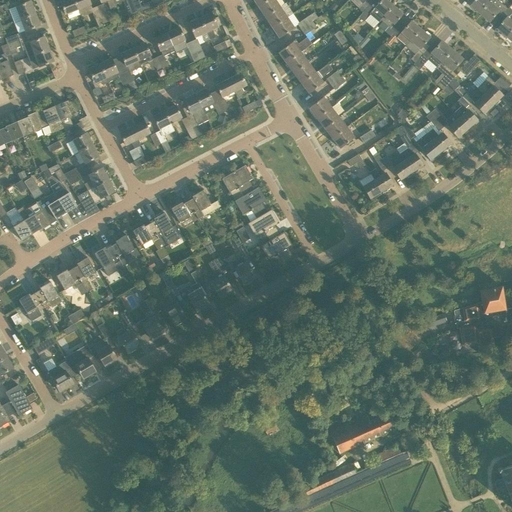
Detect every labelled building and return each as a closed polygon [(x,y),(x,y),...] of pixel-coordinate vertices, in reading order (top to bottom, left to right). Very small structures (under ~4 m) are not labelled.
[(81,14),(74,0),(64,0),(60,2),(66,15),(67,14),(69,19),(81,14)] [(88,0),(74,0),(81,14),(92,10),(98,28),(105,25),(101,18),(97,6),(92,8),(88,0)] [(116,6),(113,0),(100,0),(101,3),(107,0),(110,8),(116,6)] [(129,16),(138,12),(133,0),(125,0),(130,10),(127,11),(129,16)] [(141,6),(138,0),(133,0),(138,12),(153,6),(152,1),(141,6)] [(265,17),(280,7),(275,0),(267,0),(258,6),(265,17)] [(363,12),(373,0),(358,0),(363,4),(359,8),(363,12)] [(381,20),(393,6),(386,0),(381,0),(380,2),(378,0),(373,0),(363,12),(364,12),(361,15),(359,18),(361,19),(363,21),(364,22),(370,15),(379,22),(381,20)] [(481,15),(493,0),(476,0),(471,6),(481,15)] [(509,9),(498,0),(493,0),(481,15),(490,22),(496,16),(500,19),(510,8),(509,9)] [(20,19),(36,13),(31,1),(16,7),(20,19)] [(103,4),(97,6),(101,18),(107,15),(103,4)] [(333,5),(329,9),(334,14),(338,9),(333,5)] [(394,32),(402,23),(398,19),(403,14),(393,6),(381,20),(390,28),(394,32)] [(272,27),(287,18),(280,7),(265,17),(272,27)] [(498,29),(507,37),(511,32),(511,9),(510,8),(500,19),(504,22),(498,29)] [(25,31),(40,25),(36,13),(20,19),(25,31)] [(210,40),(216,37),(214,35),(213,32),(218,30),(217,27),(218,27),(211,13),(200,18),(210,40)] [(301,30),(312,21),(308,16),(300,22),(297,24),(301,30)] [(205,42),(210,40),(200,18),(189,23),(195,37),(196,37),(202,35),(205,42)] [(293,27),(287,18),(272,27),(279,38),(294,28),(293,27)] [(305,35),(316,26),(312,21),(301,30),(305,35)] [(421,29),(411,21),(406,26),(402,23),(394,32),(392,34),(406,46),(421,29)] [(74,37),(87,32),(85,26),(72,31),(74,37)] [(186,44),(185,40),(179,27),(167,33),(175,51),(176,53),(187,47),(194,62),(199,60),(191,42),(186,44)] [(411,59),(415,63),(423,54),(419,50),(430,37),(421,29),(406,46),(415,55),(411,59)] [(338,40),(344,35),(340,30),(334,35),(338,40)] [(5,38),(7,44),(8,44),(24,38),(22,32),(5,38)] [(164,56),(175,51),(167,33),(155,38),(160,51),(161,51),(163,55),(157,57),(162,68),(168,65),(164,56)] [(357,33),(352,38),(358,44),(363,39),(357,33)] [(8,44),(10,50),(21,46),(22,46),(24,46),(28,57),(49,49),(45,37),(37,39),(35,34),(24,38),(8,44)] [(341,45),(348,40),(344,35),(338,40),(341,45)] [(312,44),(307,37),(298,44),(295,40),(278,52),(286,63),(300,52),(304,49),(305,49),(312,44)] [(359,45),(358,47),(360,49),(361,48),(362,48),(369,40),(366,37),(359,45)] [(191,42),(199,60),(205,57),(200,45),(197,39),(191,42)] [(216,52),(227,47),(225,41),(213,47),(216,52)] [(438,67),(452,50),(441,41),(431,53),(433,54),(429,59),(438,67)] [(152,60),(150,56),(151,56),(145,43),(133,48),(141,67),(140,65),(148,62),(152,60),(156,68),(157,70),(162,68),(157,57),(152,60)] [(8,44),(7,44),(1,46),(5,57),(11,55),(10,50),(8,44)] [(141,67),(133,48),(120,54),(126,67),(127,66),(129,70),(123,73),(128,83),(134,81),(130,72),(141,67)] [(54,61),(49,49),(28,57),(34,55),(39,67),(54,61)] [(443,90),(452,79),(456,75),(452,71),(462,59),(452,50),(438,67),(437,67),(446,75),(437,85),(443,90)] [(308,62),(300,52),(286,63),(293,73),(308,62)] [(423,54),(415,63),(414,64),(420,70),(429,59),(423,54)] [(118,75),(117,73),(118,73),(111,58),(100,63),(108,82),(119,77),(123,86),(128,83),(123,73),(118,75)] [(0,74),(2,79),(13,75),(7,60),(0,62),(0,74)] [(19,75),(25,72),(21,63),(20,60),(14,63),(15,66),(19,75)] [(301,83),(315,73),(308,62),(293,73),(301,83)] [(472,68),(467,63),(468,63),(467,62),(460,71),(461,72),(466,76),(473,68),(473,67),(472,68)] [(108,82),(100,63),(88,69),(95,83),(96,82),(97,84),(101,82),(100,81),(101,80),(103,85),(108,82)] [(321,68),(315,73),(301,83),(309,93),(323,83),(320,79),(332,69),(328,63),(321,68)] [(394,63),(390,67),(397,72),(400,68),(394,63)] [(330,84),(342,76),(338,71),(327,79),(326,79),(330,84)] [(238,99),(245,95),(241,88),(246,85),(240,73),(228,79),(234,91),(238,99)] [(30,90),(25,76),(21,77),(25,91),(30,90)] [(342,76),(330,84),(334,90),(346,81),(342,76)] [(495,83),(488,77),(477,88),(481,92),(493,105),(503,95),(501,94),(506,90),(497,81),(495,83)] [(222,97),(234,91),(228,79),(216,85),(222,97)] [(443,90),(449,95),(454,90),(448,85),(443,90)] [(366,97),(371,92),(368,87),(362,92),(366,97)] [(493,105),(481,92),(477,88),(469,96),(466,93),(461,97),(468,105),(472,101),(474,104),(484,114),(493,105)] [(202,107),(213,102),(207,89),(196,95),(202,107)] [(113,92),(102,97),(104,103),(115,98),(113,92)] [(369,102),(375,97),(371,92),(366,97),(369,102)] [(202,107),(196,95),(184,101),(187,106),(183,109),(187,117),(197,137),(203,134),(195,119),(205,114),(202,107)] [(317,118),(331,107),(323,97),(309,108),(317,118)] [(461,97),(461,98),(457,101),(462,106),(454,113),(458,118),(467,129),(477,120),(468,109),(466,111),(464,108),(468,105),(461,97)] [(224,112),(229,109),(224,99),(218,101),(224,112)] [(418,108),(410,100),(406,105),(414,112),(418,108)] [(73,126),(69,117),(72,116),(66,101),(54,106),(64,128),(67,135),(83,129),(80,123),(73,126)] [(218,115),(224,112),(218,101),(213,104),(218,115)] [(245,113),(257,107),(254,101),(242,107),(245,113)] [(170,123),(181,118),(175,105),(164,111),(170,123)] [(424,105),(421,108),(427,116),(431,112),(424,105)] [(64,128),(54,106),(43,111),(43,109),(35,112),(42,128),(49,126),(52,133),(64,128)] [(324,128),(338,117),(331,107),(317,118),(324,128)] [(435,109),(431,112),(443,127),(446,124),(447,123),(445,121),(435,109)] [(174,131),(170,123),(164,111),(153,116),(159,129),(160,131),(155,133),(160,144),(166,141),(164,136),(174,131)] [(23,136),(42,128),(35,112),(27,116),(28,117),(17,121),(23,136)] [(422,129),(426,134),(440,152),(451,144),(442,132),(441,132),(439,130),(443,127),(431,112),(428,114),(426,116),(431,122),(422,129)] [(187,117),(181,120),(191,140),(197,137),(187,117)] [(332,138),(346,128),(338,117),(324,128),(332,138)] [(467,130),(467,129),(458,118),(448,127),(458,138),(463,133),(467,130)] [(23,136),(17,121),(6,126),(5,125),(0,126),(0,133),(4,144),(23,136)] [(144,121),(132,127),(138,139),(150,133),(144,121)] [(402,127),(411,140),(416,136),(407,124),(402,127)] [(416,148),(411,140),(402,127),(402,126),(398,129),(403,136),(400,138),(404,144),(396,149),(399,154),(411,172),(413,172),(416,169),(422,165),(415,154),(414,154),(412,151),(416,148)] [(138,139),(132,127),(120,133),(126,145),(131,143),(134,148),(141,145),(138,139)] [(340,149),(354,138),(346,128),(332,138),(340,149)] [(363,143),(372,138),(375,136),(372,130),(360,137),(363,143)] [(78,152),(93,144),(87,133),(72,140),(78,152)] [(155,133),(150,136),(153,141),(155,146),(160,144),(155,133)] [(430,160),(440,152),(426,134),(416,142),(430,160)] [(191,140),(188,135),(179,140),(182,144),(191,140)] [(50,152),(62,146),(59,141),(47,147),(50,152)] [(85,163),(99,156),(93,144),(78,152),(85,163)] [(387,168),(381,159),(378,153),(373,156),(382,171),(387,168)] [(365,165),(362,159),(358,154),(347,161),(350,166),(357,162),(360,168),(365,165)] [(410,173),(411,172),(399,154),(390,160),(387,156),(381,159),(387,168),(391,165),(393,167),(392,167),(401,180),(407,176),(410,173)] [(137,167),(149,161),(146,155),(134,162),(137,167)] [(45,163),(39,166),(41,172),(48,169),(45,163)] [(222,179),(230,192),(238,187),(243,196),(254,190),(248,181),(253,178),(245,165),(222,179)] [(67,179),(78,173),(76,168),(64,174),(67,179)] [(88,190),(109,179),(103,168),(88,175),(91,181),(85,184),(88,190)] [(380,176),(375,168),(369,172),(371,174),(381,192),(393,185),(385,172),(380,176)] [(48,169),(43,172),(47,179),(52,176),(51,174),(48,169)] [(64,175),(60,169),(55,172),(61,182),(67,179),(64,174),(64,175)] [(70,185),(81,179),(78,173),(67,179),(70,185)] [(370,199),(381,192),(371,174),(360,181),(370,199)] [(37,185),(32,177),(24,182),(29,190),(37,185)] [(115,191),(114,188),(109,179),(88,190),(77,196),(78,199),(84,207),(89,204),(93,201),(94,202),(101,199),(100,198),(115,191)] [(65,187),(55,194),(67,213),(77,206),(69,192),(68,193),(65,187)] [(250,222),(267,212),(261,203),(266,200),(258,188),(254,190),(243,196),(235,201),(242,214),(245,213),(250,222)] [(211,204),(203,190),(192,196),(193,198),(188,201),(198,219),(204,216),(201,211),(211,204)] [(67,213),(55,194),(54,192),(47,196),(51,203),(47,206),(45,202),(39,206),(50,224),(57,220),(56,219),(67,213)] [(198,219),(188,201),(183,204),(182,202),(171,208),(180,223),(190,217),(193,222),(198,219)] [(50,224),(39,206),(41,210),(29,217),(23,207),(18,210),(24,220),(32,234),(42,228),(43,229),(50,224)] [(280,234),(274,226),(279,223),(271,210),(267,212),(250,222),(248,224),(255,237),(264,231),(269,241),(280,234)] [(164,247),(169,244),(163,233),(173,227),(164,213),(154,219),(155,221),(150,223),(164,247)] [(32,234),(24,220),(13,227),(21,240),(32,234)] [(237,221),(233,224),(236,230),(241,227),(237,221)] [(164,247),(150,223),(145,226),(144,225),(133,231),(141,245),(152,239),(158,250),(156,251),(160,260),(161,259),(168,255),(164,247)] [(293,257),(288,248),(292,245),(284,232),(280,234),(269,241),(261,246),(268,259),(277,254),(282,263),(291,258),(293,257)] [(120,261),(124,259),(126,258),(124,255),(129,252),(133,258),(140,254),(136,248),(134,249),(126,235),(115,241),(116,243),(111,246),(120,261)] [(209,238),(201,243),(204,248),(212,243),(209,238)] [(244,257),(249,254),(243,243),(242,244),(237,246),(244,257)] [(215,251),(211,244),(206,247),(210,254),(215,251)] [(95,253),(108,276),(124,267),(120,261),(111,246),(106,249),(105,247),(95,253)] [(293,257),(291,258),(295,265),(301,261),(297,254),(293,257)] [(87,292),(92,289),(86,278),(96,272),(88,257),(77,264),(78,265),(73,268),(82,283),(87,292)] [(220,257),(219,257),(214,260),(209,263),(218,279),(211,283),(220,298),(232,291),(224,276),(221,271),(226,268),(220,257)] [(244,284),(256,277),(247,262),(235,269),(244,284)] [(75,284),(76,287),(82,283),(73,268),(68,271),(67,269),(56,276),(65,290),(75,284)] [(209,292),(206,286),(196,270),(191,273),(196,283),(191,286),(194,293),(188,296),(197,312),(209,305),(203,295),(200,289),(205,287),(208,292),(209,292)] [(169,277),(164,280),(167,287),(173,284),(169,277)] [(48,302),(59,296),(50,281),(39,288),(41,289),(35,292),(44,308),(50,305),(48,302)] [(174,298),(180,295),(173,284),(167,287),(174,298)] [(137,288),(142,297),(147,294),(142,285),(137,288)] [(502,293),(501,287),(480,291),(482,301),(479,302),(487,347),(494,346),(493,338),(511,334),(511,307),(505,309),(502,294),(505,294),(505,293),(502,293)] [(44,308),(35,292),(31,295),(30,293),(19,300),(27,314),(38,308),(39,311),(44,308)] [(151,339),(163,332),(151,311),(157,308),(150,297),(138,304),(148,321),(142,324),(151,339)] [(487,347),(479,302),(454,311),(456,324),(458,323),(462,346),(478,343),(479,349),(487,347)] [(174,325),(186,318),(178,304),(165,311),(174,325)] [(78,321),(85,317),(80,309),(74,313),(78,321)] [(96,311),(91,314),(95,321),(100,318),(96,311)] [(131,330),(136,327),(127,311),(121,314),(129,326),(125,329),(122,328),(117,331),(117,333),(119,338),(122,343),(128,352),(140,345),(131,330)] [(430,316),(433,324),(445,321),(443,312),(430,316)] [(16,325),(22,321),(17,313),(11,317),(16,325)] [(73,324),(75,323),(78,321),(74,313),(68,316),(73,324)] [(110,335),(103,323),(97,326),(105,338),(110,335)] [(117,333),(111,336),(117,347),(122,343),(119,338),(117,333)] [(38,354),(38,353),(56,343),(52,336),(34,347),(38,354)] [(104,347),(100,341),(93,346),(105,366),(117,359),(109,345),(104,347)] [(68,363),(75,376),(80,373),(83,378),(95,371),(88,359),(93,356),(87,345),(76,351),(79,357),(68,363)] [(0,374),(13,367),(7,357),(0,360),(0,374)] [(60,392),(73,384),(70,379),(75,376),(68,363),(58,369),(61,373),(52,379),(60,392)] [(19,416),(32,408),(19,384),(5,392),(10,401),(1,406),(7,417),(16,411),(19,416)] [(32,401),(37,398),(34,393),(26,397),(30,403),(32,401)] [(1,406),(0,404),(0,426),(10,421),(7,417),(1,406)] [(395,429),(388,413),(370,421),(367,415),(362,418),(364,424),(350,430),(348,424),(330,431),(340,453),(395,429)] [(269,438),(280,431),(272,419),(261,426),(269,438)] [(370,457),(373,465),(401,453),(397,445),(370,457)] [(307,494),(358,471),(354,462),(303,485),(307,494)] [(511,464),(501,469),(500,467),(497,468),(499,473),(500,472),(511,502),(511,504),(511,505),(511,506),(511,464)]
